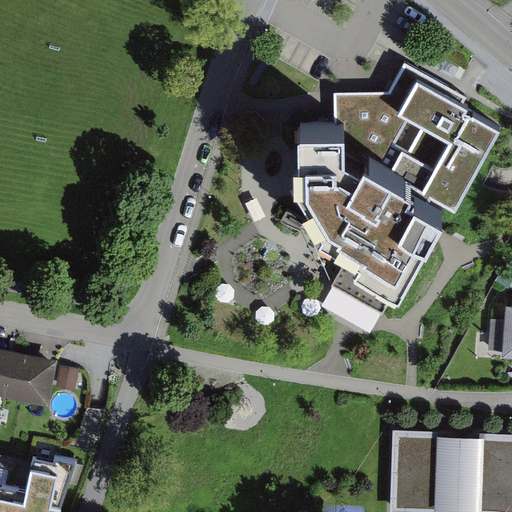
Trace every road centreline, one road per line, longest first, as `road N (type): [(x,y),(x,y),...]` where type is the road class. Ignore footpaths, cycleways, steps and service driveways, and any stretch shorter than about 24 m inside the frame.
road 1 (unclassified): [(130,347),(358,387),(511,401)]
road 2 (residential): [(252,0),(234,24),(130,347)]
road 3 (residential): [(130,347),(130,396),(91,511)]
road 4 (unclassified): [(0,324),(130,347)]
